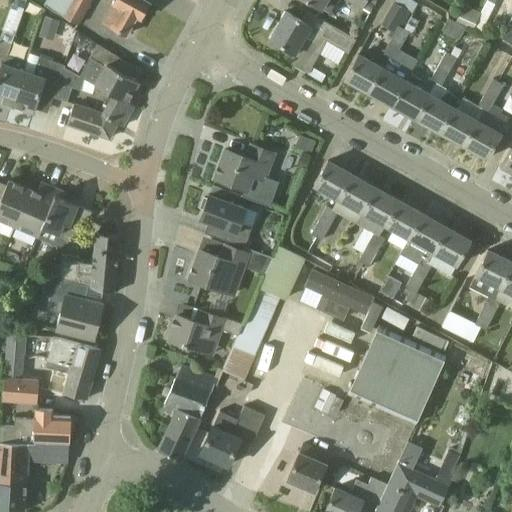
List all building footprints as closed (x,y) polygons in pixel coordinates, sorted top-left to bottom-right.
[(78,24),(91,0),(46,0),(44,5),(78,24)] [(150,3),(144,0),(115,0),(114,3),(114,4),(104,22),(127,35),(137,16),(141,19),(150,3)] [(339,0),(343,0),(362,11),(368,0),(307,0),(323,9),(323,8),(332,13),(339,0)] [(395,0),(382,24),(396,32),(400,26),(402,27),(410,12),(413,13),(418,4),(412,0),(395,0)] [(12,3),(0,39),(0,42),(11,46),(24,7),(13,4),(12,3)] [(464,5),(455,22),(466,27),(472,30),(481,13),(464,5)] [(356,40),(331,25),(327,23),(322,32),(286,11),(270,39),(295,53),(290,62),(308,73),(313,63),(326,40),(347,53),(356,40)] [(46,17),(42,30),(55,34),(59,21),(46,17)] [(466,27),(455,22),(448,18),(441,30),(459,40),(466,27)] [(511,21),(503,34),(511,39),(511,21)] [(400,26),(396,32),(391,41),(401,47),(410,32),(402,27),(400,26)] [(82,45),(87,37),(86,36),(78,32),(74,41),(82,45)] [(401,47),(391,41),(384,54),(389,57),(390,56),(395,59),(400,49),(401,47)] [(5,65),(12,46),(11,46),(0,42),(0,101),(12,105),(24,71),(5,65)] [(79,78),(86,81),(113,96),(129,102),(140,82),(116,69),(122,59),(97,45),(79,78)] [(389,57),(383,68),(369,92),(393,105),(413,70),(419,60),(400,49),(395,59),(390,56),(389,57)] [(447,53),(439,67),(449,72),(457,59),(447,53)] [(369,92),(383,68),(359,54),(346,79),(369,92)] [(42,58),(36,76),(24,71),(12,105),(34,113),(43,88),(55,92),(63,69),(64,66),(42,58)] [(449,72),(439,67),(431,81),(437,84),(442,86),(449,72)] [(86,81),(79,78),(63,69),(55,92),(53,97),(67,102),(72,89),(83,92),(86,81)] [(413,70),(393,105),(417,119),(431,94),(437,84),(431,81),(413,70)] [(496,99),(503,85),(493,79),(485,93),(496,99)] [(485,93),(477,107),(488,113),(496,99),(485,93)] [(431,94),(417,119),(441,132),(454,107),(453,107),(456,100),(446,95),(443,101),(431,94)] [(129,102),(113,96),(103,114),(75,103),(68,124),(109,138),(118,123),(123,126),(135,105),(129,102)] [(464,145),(478,121),(454,107),(441,132),(464,145)] [(502,134),(484,124),(478,121),(464,145),(488,158),(502,134)] [(316,142),(299,136),(295,149),(311,155),(316,142)] [(279,181),(266,176),(275,153),(252,145),(248,157),(226,149),(216,177),(244,188),(242,194),(241,194),(240,195),(271,207),(272,206),(270,205),(279,181)] [(315,185),(339,199),(352,174),(329,161),(315,185)] [(352,174),(339,199),(362,212),(376,187),(352,174)] [(0,219),(15,226),(31,189),(9,180),(5,188),(0,185),(0,219)] [(31,189),(15,226),(37,236),(43,223),(58,189),(42,182),(37,192),(31,189)] [(400,201),(376,187),(362,212),(386,225),(400,201)] [(43,223),(37,236),(36,238),(60,249),(74,237),(74,236),(93,212),(78,205),(65,199),(68,193),(58,189),(43,223)] [(241,195),(227,190),(225,196),(239,201),(241,195)] [(245,247),(253,227),(241,223),(247,208),(209,194),(208,198),(205,197),(201,207),(204,209),(200,218),(227,228),(223,239),(245,247)] [(400,201),(386,225),(410,238),(423,214),(400,201)] [(328,206),(320,220),(330,226),(338,212),(333,209),(328,206)] [(419,265),(422,259),(427,262),(447,227),(423,214),(410,238),(401,254),(419,265)] [(323,240),(330,226),(320,220),(312,234),(323,240)] [(433,265),(452,275),(471,240),(447,227),(427,262),(422,259),(419,265),(415,273),(425,279),(433,265)] [(62,254),(60,277),(89,286),(114,293),(120,235),(97,233),(93,274),(79,272),(81,256),(62,254)] [(378,252),(386,238),(375,233),(367,247),(378,252)] [(226,245),(222,257),(200,249),(190,277),(234,293),(249,253),(226,245)] [(370,266),(378,252),(367,247),(360,261),(370,266)] [(470,287),(489,297),(495,299),(495,298),(501,287),(511,264),(511,261),(489,250),(470,287)] [(511,264),(501,287),(511,292),(511,264)] [(368,297),(308,265),(300,282),(302,291),(354,318),(361,313),(368,297)] [(89,286),(60,277),(48,273),(42,294),(54,298),(51,309),(61,312),(57,329),(95,339),(104,304),(85,299),(89,286)] [(418,293),(425,279),(415,273),(407,287),(411,289),(418,293)] [(393,298),(402,282),(389,275),(381,291),(393,298)] [(405,299),(413,304),(413,306),(425,313),(426,312),(432,300),(418,293),(411,289),(405,299)] [(389,306),(368,297),(361,313),(340,360),(360,368),(380,326),(389,306)] [(495,299),(489,297),(483,310),(493,315),(500,301),(495,298),(495,299)] [(200,308),(197,319),(178,313),(169,339),(203,350),(211,325),(222,328),(237,333),(242,322),(200,308)] [(486,329),(493,315),(483,310),(476,324),(486,329)] [(480,328),(450,312),(443,326),(474,341),(480,328)] [(271,321),(250,380),(266,386),(287,327),(271,321)] [(0,333),(8,334),(9,324),(0,323),(0,333)] [(417,424),(448,357),(380,326),(360,368),(349,393),(417,424)] [(7,352),(4,377),(21,379),(23,379),(26,335),(8,334),(7,352)] [(48,359),(71,366),(63,392),(87,399),(102,349),(55,335),(48,359)] [(182,460),(210,393),(173,377),(162,402),(175,408),(158,450),(182,460)] [(39,387),(39,380),(23,379),(21,379),(19,400),(38,401),(39,387)] [(324,388),(315,406),(328,413),(337,395),(324,388)] [(337,396),(331,409),(338,412),(344,400),(337,396)] [(201,453),(228,465),(243,432),(255,438),(266,415),(245,405),(239,418),(221,410),(201,453)] [(0,442),(36,443),(36,440),(70,442),(71,416),(53,415),(53,409),(36,409),(36,419),(16,419),(16,428),(0,427),(0,442)] [(36,443),(0,442),(0,509),(26,510),(29,459),(69,461),(70,442),(36,440),(36,443)] [(388,484),(380,502),(375,511),(408,511),(417,494),(440,505),(453,479),(440,473),(436,480),(412,469),(422,447),(407,440),(398,462),(388,484)] [(304,443),(288,479),(315,491),(327,464),(318,460),(322,451),(304,443)] [(449,450),(443,462),(455,467),(460,455),(449,450)] [(338,472),(342,463),(333,460),(329,469),(338,472)] [(511,476),(506,474),(502,486),(510,490),(511,484),(511,476)] [(358,511),(366,496),(380,502),(388,484),(373,477),(370,484),(358,479),(351,494),(330,484),(319,508),(327,511),(358,511)] [(284,502),(306,511),(307,511),(317,493),(293,482),(284,502)] [(145,494),(137,492),(135,501),(143,503),(145,494)]
